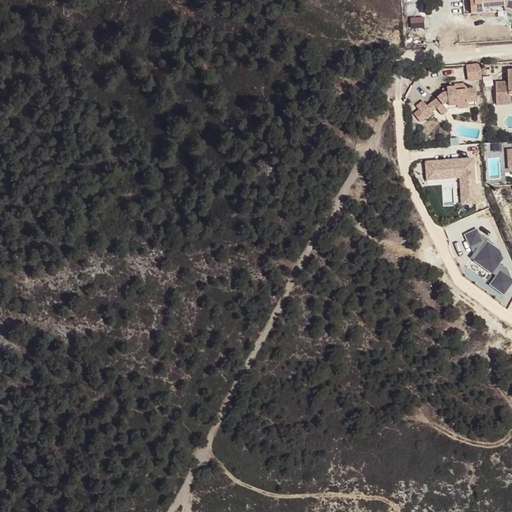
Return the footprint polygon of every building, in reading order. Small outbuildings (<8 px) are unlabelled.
[(511,0),(474,0),(475,2),(471,2),(471,14),(483,13),(483,9),(483,2),(504,1),(505,7),(505,9),(511,10),(511,0)] [(411,18),(412,28),(424,28),(424,18),(411,18)] [(469,81),(483,80),(483,65),(468,65),(469,81)] [(511,71),(509,72),(509,82),(496,83),(497,105),(510,105),(510,102),(510,95),(511,95),(511,71)] [(476,89),(467,90),(467,84),(455,86),(455,88),(447,89),(448,94),(444,94),(433,103),(437,109),(442,104),(443,106),(449,101),(449,107),(457,106),(457,109),(469,108),(468,102),(476,101),(478,101),(476,89)] [(427,107),(424,101),(417,107),(427,120),(433,115),(432,112),(427,107)] [(449,107),(449,101),(443,106),(442,104),(437,109),(442,116),(450,110),(457,109),(457,106),(449,107)] [(437,109),(433,103),(427,107),(432,112),(437,109)] [(481,159),(427,161),(428,180),(463,179),(464,204),(482,203),(481,159)] [(492,285),(507,296),(511,289),(511,274),(510,273),(511,270),(511,257),(474,230),(466,241),(478,250),(472,258),(498,276),(492,285)]
